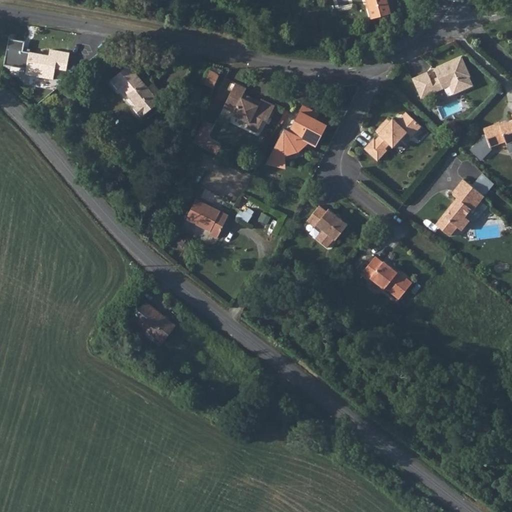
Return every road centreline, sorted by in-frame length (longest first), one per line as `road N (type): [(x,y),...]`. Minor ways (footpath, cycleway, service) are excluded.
road 1 (tertiary): [(473,511),(130,244),(0,94)]
road 2 (residential): [(0,11),(306,67),(369,62)]
road 3 (residential): [(369,62),(375,78),(342,139),(339,162),(348,182),(393,219)]
